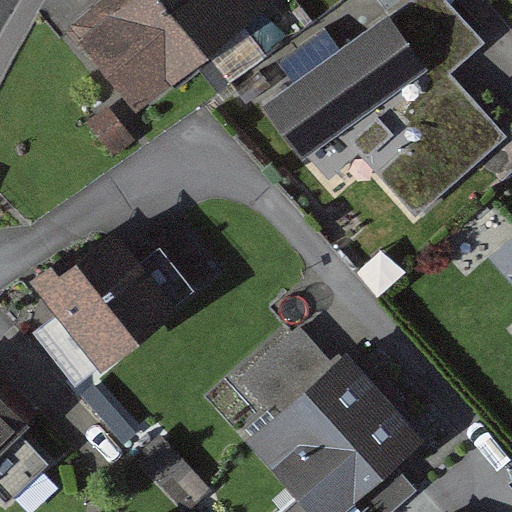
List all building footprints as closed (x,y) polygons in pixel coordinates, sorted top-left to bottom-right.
[(109,0),(77,25),(147,113),(273,13),(262,0),(109,0)] [(498,55),(453,0),(411,0),(274,110),(315,160),(348,134),(419,222),(511,147),(511,146),(462,84),(498,55)] [(125,226),(47,284),(112,372),(190,314),(125,226)] [(194,240),(170,258),(200,297),(224,278),(194,240)] [(511,247),(494,264),(511,283),(511,247)] [(278,423),(338,373),(305,334),(245,384),(278,423)] [(358,511),(432,450),(355,358),(338,373),(278,423),(259,438),(321,511),(358,511)] [(0,471),(40,434),(0,397),(0,471)]
